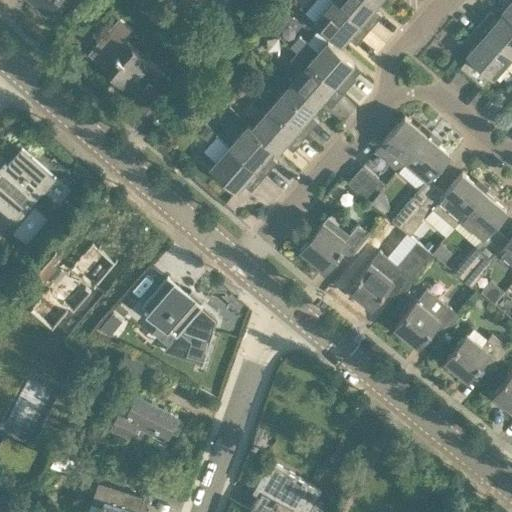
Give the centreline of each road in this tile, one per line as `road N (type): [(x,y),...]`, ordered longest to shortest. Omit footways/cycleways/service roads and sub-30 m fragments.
road 1 (tertiary): [(242,266),(10,56)]
road 2 (tertiary): [(511,488),(279,300)]
road 3 (residential): [(199,511),(279,300)]
road 4 (residential): [(242,266),(391,97)]
road 5 (residential): [(511,159),(439,93),(391,97)]
road 6 (residential): [(391,97),(389,59),(451,0)]
